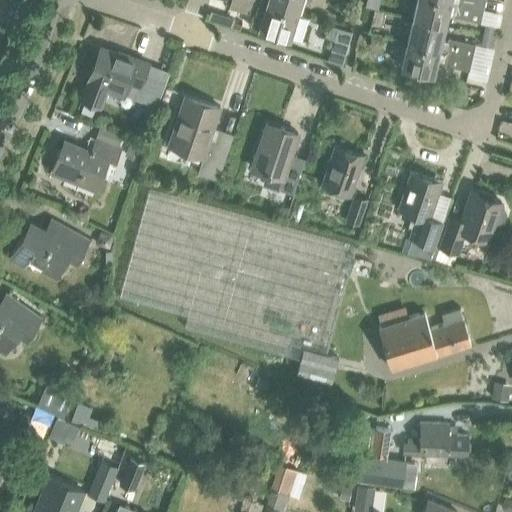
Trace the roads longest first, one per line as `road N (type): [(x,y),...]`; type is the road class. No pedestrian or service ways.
road 1 (residential): [(191,29),(474,136),(511,0)]
road 2 (unclassified): [(0,139),(53,0)]
